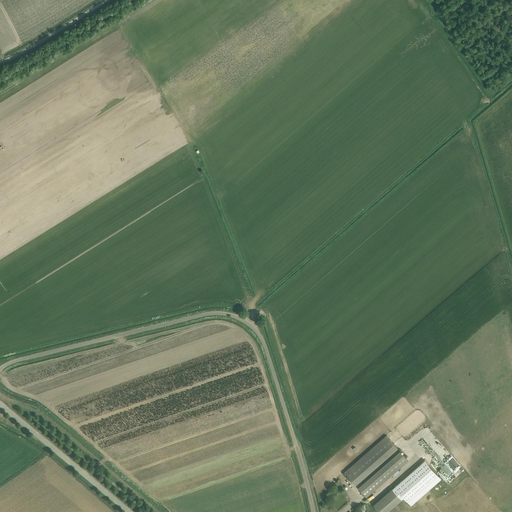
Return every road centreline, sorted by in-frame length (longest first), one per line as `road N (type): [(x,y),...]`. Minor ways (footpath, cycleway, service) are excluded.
road 1 (unclassified): [(312,511),(267,349),(238,317),(212,313),(0,370)]
road 2 (tertiary): [(127,511),(0,404)]
road 3 (residential): [(106,0),(0,63)]
